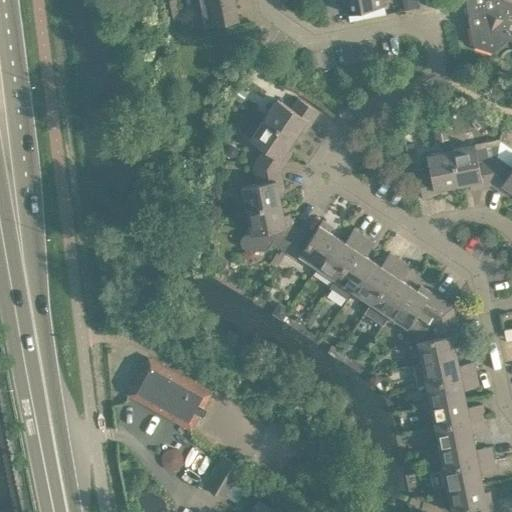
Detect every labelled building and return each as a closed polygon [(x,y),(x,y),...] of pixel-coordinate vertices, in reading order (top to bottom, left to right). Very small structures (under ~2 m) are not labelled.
[(175,0),(165,0),(167,11),(177,9),(175,0)] [(203,27),(239,19),(234,0),(219,0),(198,4),(203,27)] [(345,0),(348,13),(384,6),(382,0),(345,0)] [(511,0),(464,0),(468,17),(470,27),(471,26),(474,45),(494,51),(508,39),(511,39),(511,0)] [(169,21),(179,19),(177,9),(167,11),(169,21)] [(290,108),(277,99),(264,119),(293,139),(300,129),(305,133),(319,112),(297,97),(290,108)] [(280,170),(292,152),(287,149),(293,139),(264,119),(250,140),(263,148),(252,164),(280,170)] [(433,126),(436,141),(448,139),(445,123),(433,126)] [(406,153),(415,151),(413,142),(404,144),(406,153)] [(235,156),(238,152),(237,147),(232,144),(228,145),(225,150),(226,155),(231,157),(235,156)] [(475,145),(451,150),(458,185),(469,183),(471,189),(491,185),(497,157),(491,158),(488,146),(475,149),(475,145)] [(447,193),(446,187),(458,185),(451,150),(427,155),(430,170),(417,173),(423,198),(447,193)] [(508,196),(511,191),(511,167),(497,157),(491,185),(508,196)] [(284,190),(280,170),(252,164),(256,183),(241,186),(246,210),(281,203),(278,192),(284,190)] [(278,264),(286,252),(301,230),(291,224),(289,214),(283,215),(281,203),(246,210),(250,233),(245,234),(241,239),(243,245),(246,248),(267,250),(272,242),(283,249),(280,254),(277,252),(270,262),(276,267),(278,264)] [(286,252),(278,264),(293,275),(297,268),(310,277),(317,267),(337,237),(329,232),(333,227),(322,220),(311,237),(301,230),(286,252)] [(353,229),(345,242),(337,237),(317,267),(335,279),(364,236),(353,229)] [(366,256),(375,243),(364,236),(335,279),(330,287),(348,299),(353,291),(373,261),(366,256)] [(389,253),(381,266),(373,261),(353,291),(371,303),(400,260),(389,253)] [(371,303),(364,313),(382,325),(389,315),(409,285),(402,280),(411,267),(400,260),(371,303)] [(409,285),(389,315),(415,332),(453,307),(420,285),(417,290),(409,285)] [(272,313),(282,319),(289,308),(279,302),(272,313)] [(453,307),(415,332),(421,363),(456,356),(455,346),(460,345),(453,307)] [(307,312),(304,317),(306,323),(312,323),(316,318),(313,313),(307,312)] [(456,356),(421,363),(413,364),(418,385),(425,384),(476,374),(474,361),(458,364),(456,356)] [(148,358),(128,394),(191,429),(211,393),(148,358)] [(375,372),(369,379),(375,385),(382,379),(375,372)] [(463,389),(479,386),(476,374),(425,384),(430,405),(465,398),(463,389)] [(482,404),(467,407),(465,398),(430,405),(434,426),(485,416),(482,404)] [(472,432),(487,428),(485,416),(434,426),(438,447),(473,440),(472,432)] [(491,446),(475,449),(473,440),(438,447),(442,467),(493,458),(491,446)] [(222,454),(204,485),(226,498),(244,467),(222,454)] [(480,474),(496,471),(493,458),(442,467),(447,490),(482,483),(480,474)] [(494,511),(490,491),(484,492),(482,483),(447,490),(451,511),(467,508),(467,511),(494,511)] [(258,498),(250,511),(281,511),(282,511),(258,498)]
